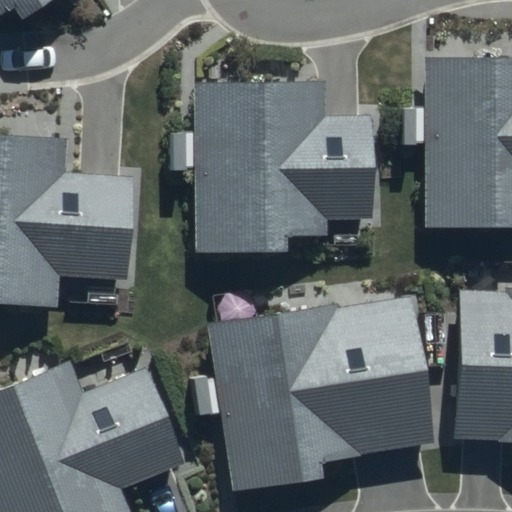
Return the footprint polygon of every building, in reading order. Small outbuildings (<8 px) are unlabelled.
[(0,0),(0,2),(3,0),(11,0),(23,16),(45,0),(0,0)] [(511,47),(425,47),(424,91),(393,91),(392,133),(420,133),(420,227),(511,228),(511,195),(511,47)] [(361,202),(361,102),(310,102),(310,64),(193,64),(193,119),(167,118),(167,157),(190,157),(190,244),(279,244),(279,215),(319,215),(319,202),(361,202)] [(53,135),(0,129),(0,291),(47,296),(51,263),(119,270),(129,172),(50,165),(53,135)] [(511,287),(448,286),(445,434),(511,435),(511,287)] [(423,427),(401,289),(207,319),(232,484),(318,471),(314,444),(423,427)] [(181,447),(138,350),(79,376),(63,341),(0,369),(0,511),(115,511),(130,506),(117,475),(181,447)]
